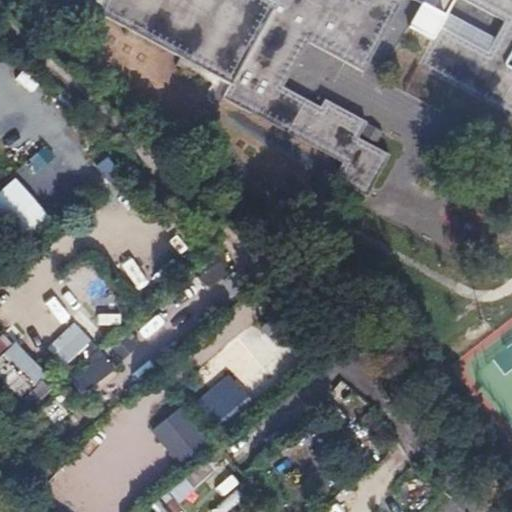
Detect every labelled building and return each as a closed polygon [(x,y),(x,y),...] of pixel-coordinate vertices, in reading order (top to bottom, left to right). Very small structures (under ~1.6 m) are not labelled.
[(511,0),(89,0),(85,8),(226,86),(220,98),(340,164),(331,181),(362,199),(385,156),(355,140),(364,123),(322,100),(318,108),(280,88),(305,42),(361,74),(402,0),(458,0),(503,24),(487,53),(438,27),(416,67),(511,119),(511,0)] [(205,284),(228,270),(219,256),(196,270),(205,284)] [(128,257),(117,263),(134,291),(144,284),(128,257)] [(168,313),(194,296),(187,285),(160,302),(168,313)] [(97,330),(125,314),(118,302),(91,318),(97,330)] [(139,339),(159,321),(151,312),(131,331),(139,339)] [(34,315),(22,324),(35,343),(47,335),(34,315)] [(77,320),(56,336),(80,367),(74,372),(87,388),(114,366),(77,320)] [(168,355),(191,333),(182,325),(159,346),(168,355)] [(54,382),(4,329),(0,332),(0,373),(29,405),(54,382)] [(254,349),(243,357),(261,383),(272,376),(254,349)] [(196,402),(229,432),(258,401),(225,370),(196,402)] [(119,378),(102,390),(109,400),(126,387),(119,378)] [(173,422),(185,414),(176,399),(164,407),(173,422)] [(53,401),(43,413),(55,424),(65,411),(53,401)] [(189,412),(161,433),(178,455),(206,434),(189,412)] [(149,471),(127,495),(136,502),(158,478),(149,471)] [(215,503),(222,511),(226,511),(245,497),(236,486),(215,503)] [(151,503),(158,511),(185,511),(168,490),(151,503)]
